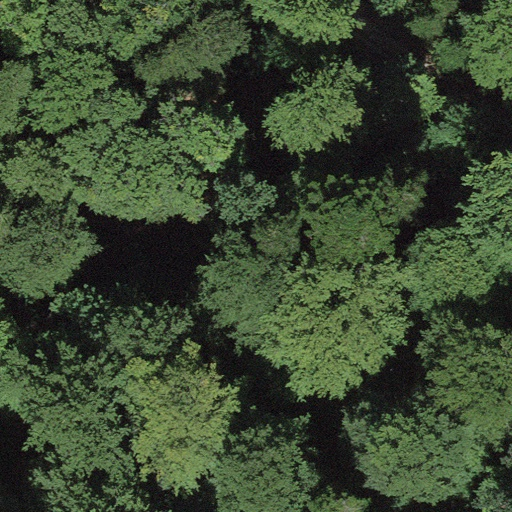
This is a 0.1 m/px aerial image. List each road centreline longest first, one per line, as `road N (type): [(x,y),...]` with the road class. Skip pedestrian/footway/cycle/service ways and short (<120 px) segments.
road 1 (track): [(474,99),(174,146),(0,85)]
road 2 (track): [(511,125),(328,0)]
